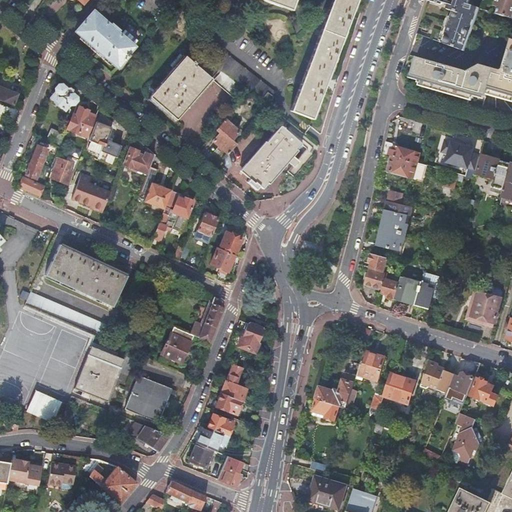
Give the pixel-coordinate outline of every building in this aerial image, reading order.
[(260,0),(290,11),(294,0),(260,0)] [(356,0),(330,0),(288,111),(310,119),(356,0)] [(426,0),(439,5),(443,3),(448,5),(446,10),(453,12),(451,18),(448,17),(447,19),(446,24),(448,28),(445,35),(441,37),(440,41),(439,42),(463,51),(477,11),(470,9),(471,6),(466,5),(468,0),(467,0),(426,0)] [(494,13),(511,18),(511,0),(498,0),(498,1),(495,0),(493,0),(492,3),(494,4),(494,6),(496,7),(494,13)] [(129,56),(127,54),(134,47),(117,32),(119,30),(110,23),(109,25),(92,10),(73,32),(116,69),(126,57),(127,58),(129,56)] [(446,24),(447,19),(445,18),(438,40),(440,41),(441,37),(445,35),(448,28),(446,24)] [(511,38),(509,37),(501,68),(498,69),(478,64),(466,70),(415,56),(410,75),(418,77),(417,82),(472,98),(474,94),(485,96),(486,92),(511,99),(511,38)] [(212,44),(202,56),(221,70),(243,88),(247,91),(266,106),(273,97),(270,95),(265,92),(268,89),(212,44)] [(190,61),(184,56),(148,97),(175,120),(210,78),(193,64),(194,63),(191,60),(190,61)] [(233,99),(243,88),(221,70),(212,81),(233,99)] [(64,88),(61,85),(57,86),(53,89),(54,94),(49,99),(53,102),(52,103),(59,109),(60,108),(65,113),(76,102),(76,98),(72,95),(71,91),(69,88),(64,88)] [(0,100),(11,105),(15,95),(0,89),(0,100)] [(69,131),(87,138),(95,117),(86,113),(87,111),(78,108),(74,117),(71,116),(67,128),(69,129),(69,131)] [(282,128),(287,122),(271,110),(264,118),(271,125),(274,123),(278,127),(240,171),(261,189),(285,162),(291,166),(286,172),(293,177),(312,154),(306,149),(296,160),(291,155),(300,144),(282,128)] [(226,154),(235,144),(231,140),(237,132),(223,119),(214,130),(218,133),(211,141),(226,154)] [(112,129),(95,122),(88,141),(102,146),(100,153),(115,159),(120,147),(107,142),(112,129)] [(44,142),(59,148),(64,135),(50,128),(44,142)] [(445,139),(441,152),(447,153),(445,162),(468,169),(474,147),(445,139)] [(385,141),(383,154),(391,156),(416,163),(418,153),(394,146),(393,143),(385,141)] [(45,151),(35,147),(24,176),(33,180),(45,151)] [(146,175),(149,167),(154,155),(145,147),(142,154),(141,156),(136,154),(137,152),(129,149),(122,165),(146,175)] [(482,155),(477,173),(493,178),(498,161),(499,160),(482,155)] [(416,163),(391,156),(389,163),(387,171),(412,178),(412,176),(420,178),(423,175),(426,166),(416,163)] [(55,158),(50,168),(53,169),(49,178),(65,185),(70,172),(67,171),(70,164),(55,158)] [(509,164),(498,161),(493,178),(490,191),(500,194),(509,164)] [(511,199),(511,163),(501,196),(511,199)] [(163,210),(170,191),(151,183),(156,171),(157,171),(157,170),(149,167),(146,175),(138,194),(145,197),(143,202),(163,210)] [(89,179),(80,175),(70,200),(88,208),(92,209),(91,210),(100,214),(108,193),(86,184),(89,179)] [(38,196),(41,187),(22,178),(21,178),(17,187),(38,196)] [(163,210),(151,240),(158,242),(164,227),(179,233),(192,202),(183,198),(182,200),(176,198),(178,195),(170,191),(163,210)] [(387,201),(394,202),(400,204),(402,194),(390,191),(387,201)] [(383,228),(405,234),(408,224),(405,223),(406,216),(410,216),(412,206),(400,204),(394,202),(387,201),(386,200),(385,204),(384,210),(387,211),(383,228)] [(196,230),(210,236),(217,219),(203,213),(196,230)] [(403,243),(405,234),(383,228),(379,246),(398,250),(400,242),(403,243)] [(488,236),(487,240),(494,241),(496,232),(490,230),(488,236)] [(225,232),(219,246),(234,253),(241,239),(238,237),(237,235),(234,233),(232,235),(225,232)] [(124,276),(58,245),(44,275),(111,307),(124,276)] [(226,272),(233,255),(217,248),(209,264),(226,272)] [(387,258),(370,254),(368,262),(371,263),(370,265),(369,268),(382,272),(384,267),(385,267),(387,258)] [(367,278),(365,283),(365,286),(372,288),(379,290),(379,288),(380,288),(384,275),(369,270),(367,278)] [(213,279),(222,283),(225,275),(217,271),(213,279)] [(423,273),(421,283),(415,303),(422,305),(429,307),(432,296),(439,298),(444,278),(423,273)] [(415,303),(421,283),(400,277),(399,283),(394,300),(400,302),(401,299),(407,301),(415,303)] [(394,300),(399,283),(390,281),(390,282),(385,280),(381,293),(386,295),(386,297),(389,298),(394,300)] [(480,321),(493,325),(501,299),(474,291),(467,317),(480,321)] [(94,334),(105,340),(111,328),(30,292),(24,304),(94,334)] [(193,336),(208,343),(222,307),(220,301),(212,297),(212,298),(210,303),(210,304),(201,329),(192,326),(189,334),(193,336)] [(247,324),(246,323),(238,346),(254,352),(262,329),(247,324)] [(357,335),(367,339),(370,330),(360,326),(357,335)] [(189,334),(173,327),(160,354),(180,363),(193,336),(189,334)] [(90,346),(86,356),(73,389),(107,402),(116,377),(123,359),(90,346)] [(374,355),(364,352),(357,375),(377,381),(384,358),(374,355)] [(152,361),(165,366),(168,360),(159,357),(158,360),(154,358),(152,361)] [(438,365),(428,361),(420,387),(426,389),(429,387),(446,393),(454,374),(442,369),(437,368),(438,365)] [(242,368),(231,363),(219,393),(240,402),(242,398),(245,389),(235,385),(242,368)] [(459,376),(454,374),(446,393),(445,398),(463,406),(474,378),(465,375),(460,373),(459,376)] [(402,378),(391,374),(384,396),(408,404),(415,382),(402,378)] [(137,375),(124,409),(158,423),(171,388),(137,375)] [(327,390),(318,387),(315,398),(315,399),(339,406),(346,409),(352,389),(356,377),(347,375),(344,381),(343,381),(339,392),(334,390),(333,392),(327,390)] [(470,396),(487,402),(494,405),(498,396),(491,393),(493,386),(489,385),(486,383),(487,382),(477,378),(470,396)] [(356,391),(352,389),(346,409),(351,411),(355,401),(354,401),(356,391)] [(61,402),(35,391),(26,411),(52,422),(61,402)] [(236,415),(240,402),(219,393),(214,407),(236,415)] [(379,410),(384,396),(376,394),(372,408),(379,410)] [(339,406),(315,399),(311,411),(324,415),(323,418),(334,421),(339,406)] [(73,413),(65,411),(60,424),(68,427),(73,413)] [(212,429),(224,434),(227,436),(233,422),(212,413),(206,427),(212,429)] [(475,419),(460,413),(455,424),(462,426),(464,430),(460,432),(461,435),(458,437),(452,449),(458,452),(460,456),(457,463),(466,467),(474,449),(476,450),(479,442),(477,438),(480,436),(475,427),(472,428),(471,427),(475,419)] [(376,418),(373,428),(381,431),(385,421),(376,418)] [(12,431),(17,430),(18,425),(0,419),(0,423),(13,428),(12,431)] [(157,453),(169,436),(145,426),(138,436),(146,442),(144,444),(157,453)] [(200,431),(195,443),(212,450),(217,452),(224,434),(212,429),(209,435),(200,431)] [(212,450),(195,443),(188,460),(205,467),(212,450)] [(424,450),(422,456),(439,464),(441,458),(435,455),(424,450)] [(225,456),(221,467),(234,473),(239,461),(225,456)] [(82,469),(89,474),(92,469),(99,460),(89,458),(82,469)] [(29,463),(11,459),(10,463),(7,479),(14,480),(24,482),(23,489),(26,490),(31,491),(36,492),(41,465),(29,463)] [(0,483),(6,484),(7,479),(10,463),(0,461),(0,483)] [(311,462),(309,468),(324,473),(326,466),(311,462)] [(48,464),(45,479),(66,483),(69,468),(48,464)] [(89,474),(88,475),(119,502),(136,482),(116,466),(105,479),(92,469),(89,474)] [(221,467),(216,479),(235,487),(240,475),(234,473),(221,467)] [(511,474),(502,494),(511,499),(511,474)] [(345,487),(315,478),(308,500),(339,509),(345,487)] [(23,489),(24,482),(14,480),(14,484),(23,489)] [(198,509),(204,496),(192,491),(170,481),(165,492),(186,502),(185,505),(198,509)] [(369,511),(375,495),(353,488),(345,511),(369,511)] [(482,511),(487,502),(460,488),(448,511),(482,511)] [(155,507),(160,509),(162,499),(158,497),(152,495),(145,502),(155,507)]
